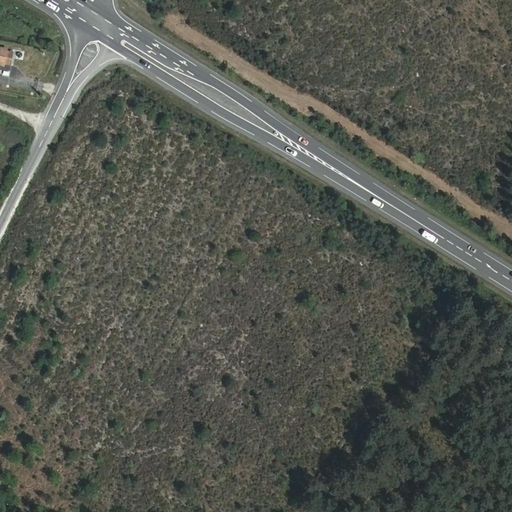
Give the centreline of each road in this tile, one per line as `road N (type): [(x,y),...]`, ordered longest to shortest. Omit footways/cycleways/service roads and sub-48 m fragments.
road 1 (primary): [(511,273),(103,17)]
road 2 (tertiary): [(0,230),(103,17)]
